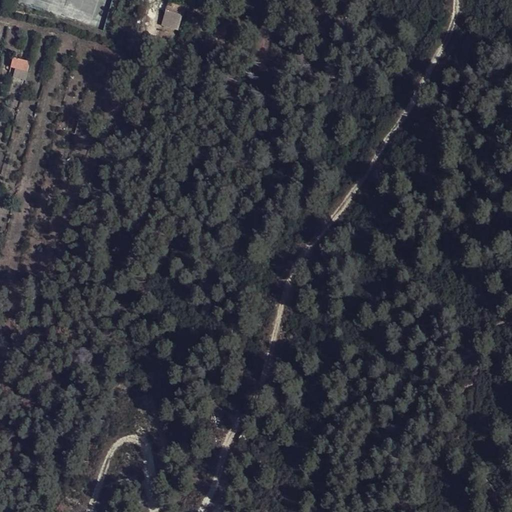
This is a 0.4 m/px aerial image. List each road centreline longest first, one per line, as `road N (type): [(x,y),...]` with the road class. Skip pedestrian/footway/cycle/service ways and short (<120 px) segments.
road 1 (track): [(200,511),(275,327),(292,258),(413,93),(451,20),(450,0)]
road 2 (track): [(85,511),(127,435),(151,450),(153,511)]
